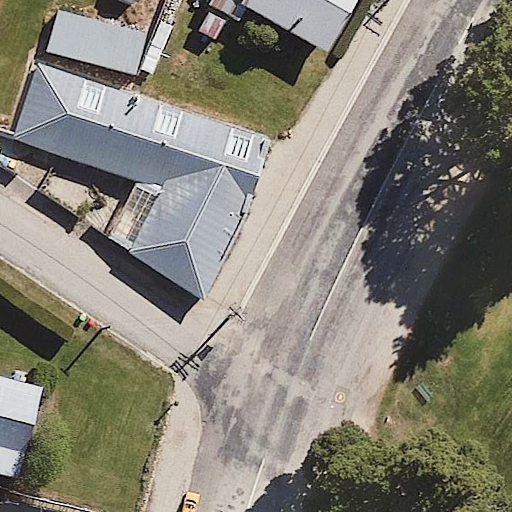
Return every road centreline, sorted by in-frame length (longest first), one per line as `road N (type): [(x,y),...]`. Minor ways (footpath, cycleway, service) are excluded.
road 1 (residential): [(285,396),(434,87),(485,0)]
road 2 (residential): [(0,209),(285,396)]
road 3 (residential): [(245,511),(285,396)]
